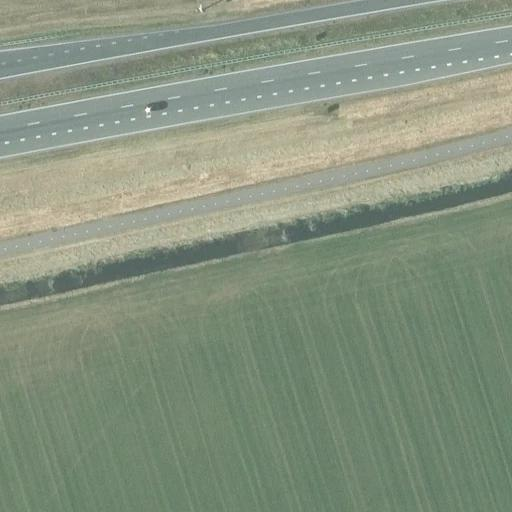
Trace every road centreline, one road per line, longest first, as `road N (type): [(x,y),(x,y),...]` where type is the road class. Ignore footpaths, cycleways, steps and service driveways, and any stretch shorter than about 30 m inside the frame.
road 1 (trunk): [(0,126),(511,36)]
road 2 (trunk): [(384,0),(0,60)]
